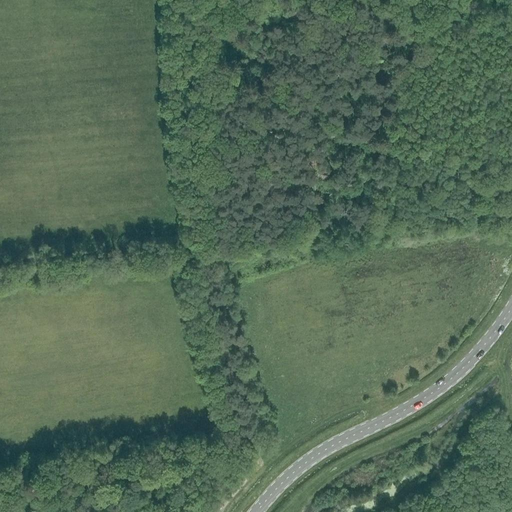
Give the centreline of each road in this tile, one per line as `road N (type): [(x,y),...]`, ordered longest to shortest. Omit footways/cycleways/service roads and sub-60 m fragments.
road 1 (secondary): [(511,305),(444,383),(309,459),(257,511)]
road 2 (track): [(219,511),(259,467),(198,244)]
